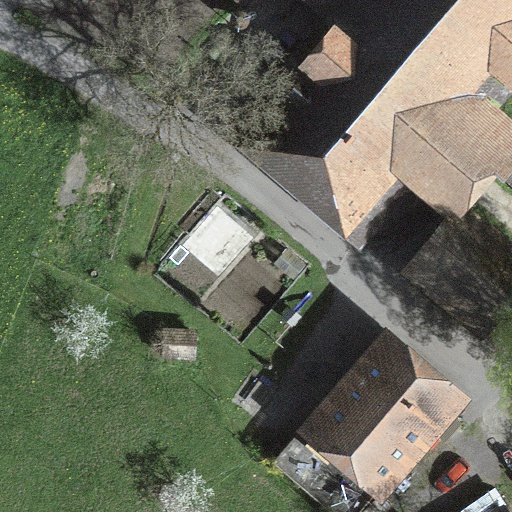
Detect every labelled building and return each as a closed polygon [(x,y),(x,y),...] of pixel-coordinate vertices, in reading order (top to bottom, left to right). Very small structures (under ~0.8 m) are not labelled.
[(511,124),(491,107),(511,81),(511,2),(509,0),(237,0),(239,1),(239,0),(307,0),(327,16),(292,58),(309,72),(261,129),(356,209),(399,158),(450,202),(484,161),(495,170),(511,148),(511,124)] [(511,283),(511,242),(468,208),(420,265),(482,318),(511,283)] [(194,330),(164,328),(162,353),(193,354),(194,330)] [(277,453),(344,508),(445,384),(378,329),(277,453)] [(511,511),(491,481),(444,511),(511,511)]
